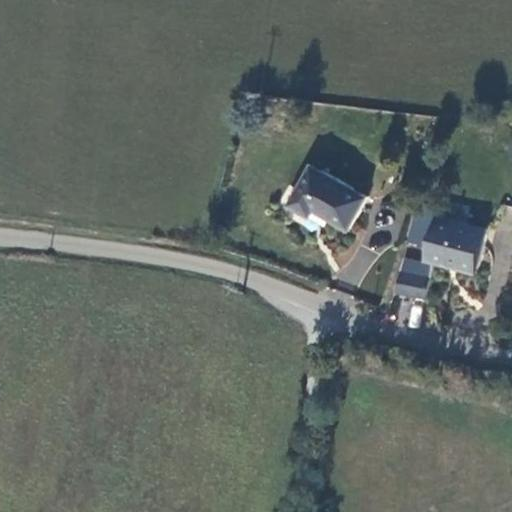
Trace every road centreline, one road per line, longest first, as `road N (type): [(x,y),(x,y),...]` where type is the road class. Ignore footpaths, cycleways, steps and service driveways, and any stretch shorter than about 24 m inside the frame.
road 1 (unclassified): [(0,237),(164,257),(242,276),(384,334),(511,357)]
road 2 (track): [(321,309),(293,511)]
